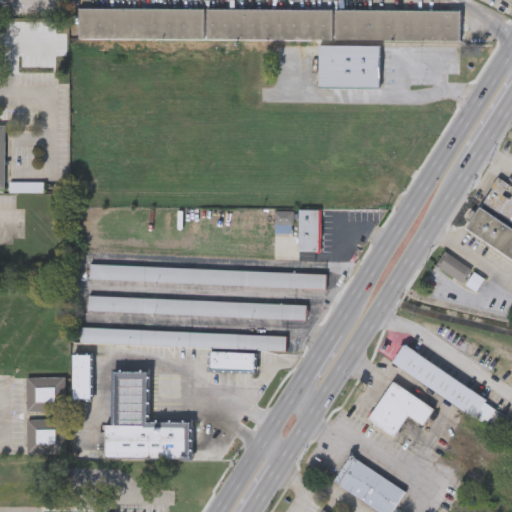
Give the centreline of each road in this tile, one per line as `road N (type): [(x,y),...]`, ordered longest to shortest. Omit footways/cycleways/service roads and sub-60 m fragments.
road 1 (primary): [(511,55),(220,511)]
road 2 (primary): [(286,457),(465,173)]
